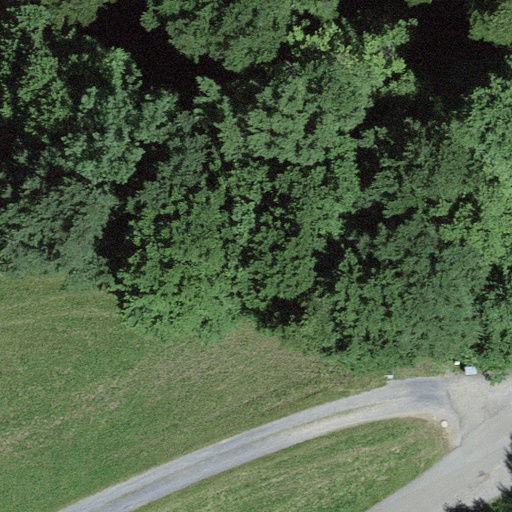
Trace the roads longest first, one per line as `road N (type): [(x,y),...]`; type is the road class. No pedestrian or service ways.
road 1 (track): [(511,409),(345,415),(96,511)]
road 2 (unclassified): [(511,444),(406,511)]
